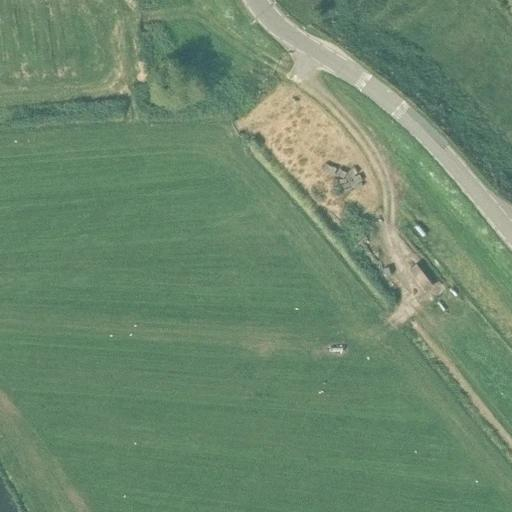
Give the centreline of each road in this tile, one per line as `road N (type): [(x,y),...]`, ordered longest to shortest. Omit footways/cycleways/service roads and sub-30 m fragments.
road 1 (tertiary): [(256,0),(294,38),(393,103),(511,229)]
road 2 (track): [(315,52),(300,75),(367,150),(383,182),(387,246),(420,286)]
